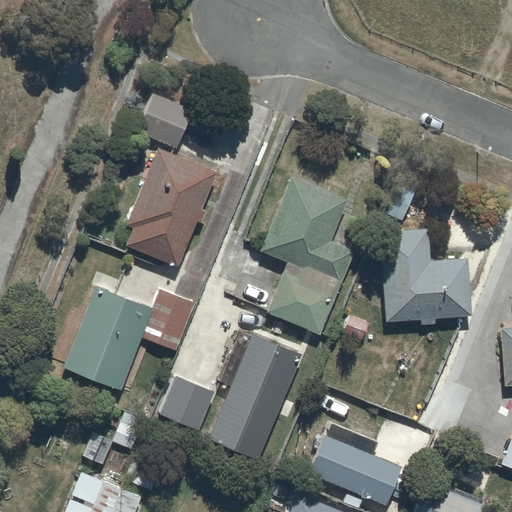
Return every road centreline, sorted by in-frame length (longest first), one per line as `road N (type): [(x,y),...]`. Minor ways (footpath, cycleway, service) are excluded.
road 1 (residential): [(511,136),(328,58),(258,11)]
road 2 (unclassified): [(107,0),(0,260)]
